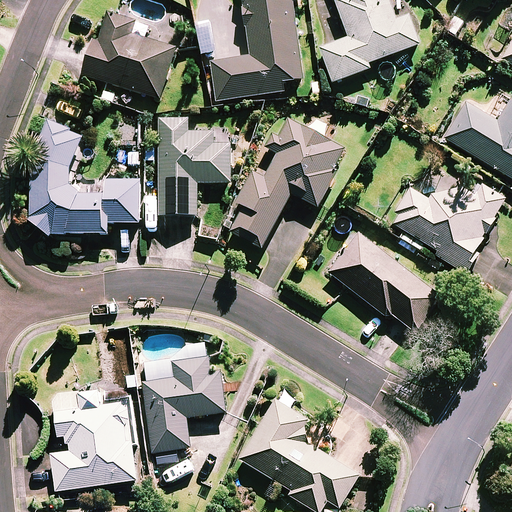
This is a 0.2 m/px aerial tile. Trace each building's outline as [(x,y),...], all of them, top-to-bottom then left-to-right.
[(304,85),(292,0),(244,0),(253,61),(214,66),(219,105),(286,96),(285,87),(304,85)] [(340,0),(341,1),(336,3),(351,42),(323,52),(335,86),(373,73),(371,67),(421,49),(411,20),(398,24),(394,13),(404,10),(399,0),(340,0)] [(138,25),(110,16),(101,45),(96,43),(85,79),(162,104),(179,52),(134,38),(138,25)] [(506,37),(492,31),(485,48),(499,54),(506,37)] [(511,47),(503,62),(511,67),(511,47)] [(0,87),(8,66),(0,62),(0,87)] [(511,106),(500,126),(468,106),(447,141),(511,181),(511,106)] [(190,136),(191,123),(162,123),(162,220),(200,220),(200,188),(233,188),(234,148),(215,147),(215,136),(190,136)] [(350,155),(288,123),(272,154),(280,157),(268,179),(255,172),(237,207),(242,210),(229,235),(264,253),(293,198),(320,212),(350,155)] [(72,191),(73,172),(84,140),(49,127),(35,166),(43,169),(29,208),(33,230),(67,242),(68,236),(109,239),(110,231),(111,227),(141,228),(142,184),(108,183),(108,204),(72,191)] [(424,253),(426,248),(439,255),(437,260),(468,277),(506,205),(482,192),(475,205),(453,193),(433,203),(412,192),(393,226),(407,233),(403,242),(424,253)] [(444,302),(360,238),(331,277),(389,321),(392,318),(417,337),(444,302)] [(212,377),(209,344),(178,348),(179,357),(143,360),(153,456),(192,452),(189,421),(228,417),(223,376),(212,377)] [(118,377),(115,353),(97,355),(100,379),(118,377)] [(102,412),(101,395),(55,400),(61,457),(54,457),(58,494),(139,486),(131,409),(102,412)] [(300,441),(310,425),(277,404),(240,462),(293,495),(291,499),(311,511),(324,511),(329,505),(340,511),(341,511),(362,481),(316,452),(300,441)]
